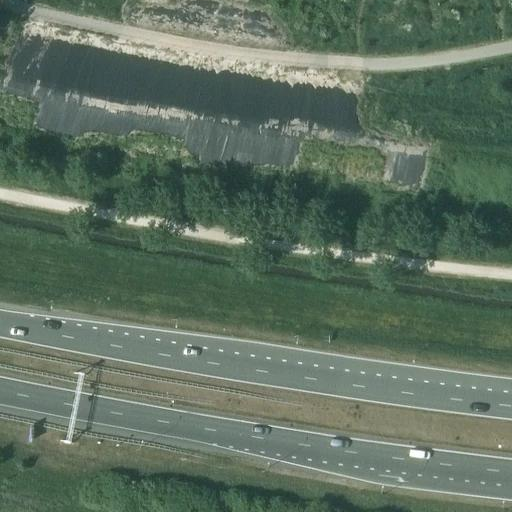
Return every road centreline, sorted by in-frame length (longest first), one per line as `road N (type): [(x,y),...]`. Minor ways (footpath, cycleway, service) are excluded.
road 1 (trunk): [(0,389),(367,458),(511,474)]
road 2 (trunk): [(511,406),(388,392),(0,322)]
road 3 (track): [(0,194),(206,235),(511,273)]
